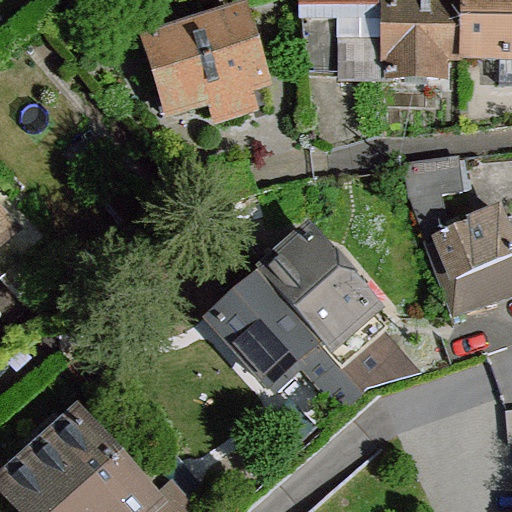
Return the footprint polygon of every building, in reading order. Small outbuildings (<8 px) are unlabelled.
[(463,60),(463,0),(300,0),(309,80),(385,80),(443,81),(443,60),(463,60)] [(511,0),(463,0),(463,60),(502,61),(511,60),(511,0)] [(254,29),(250,16),(154,46),(164,77),(153,81),(165,118),(262,87),(245,32),(254,29)] [(511,87),(511,60),(502,61),(501,87),(511,87)] [(464,195),(460,162),(409,170),(413,202),(464,195)] [(511,243),(501,219),(429,248),(445,291),(493,271),(511,262),(511,243)] [(319,345),(326,353),(372,315),(313,246),(267,287),(319,345)] [(493,271),(445,291),(454,316),(503,301),(493,271)] [(267,287),(217,329),(270,388),(298,364),(319,345),(267,287)] [(372,315),(326,353),(366,397),(409,358),(372,315)] [(319,345),(298,364),(345,417),(366,397),(326,353),(319,345)] [(82,427),(155,509),(158,511),(196,511),(106,408),(82,427)] [(82,427),(7,493),(24,511),(151,511),(155,509),(82,427)]
